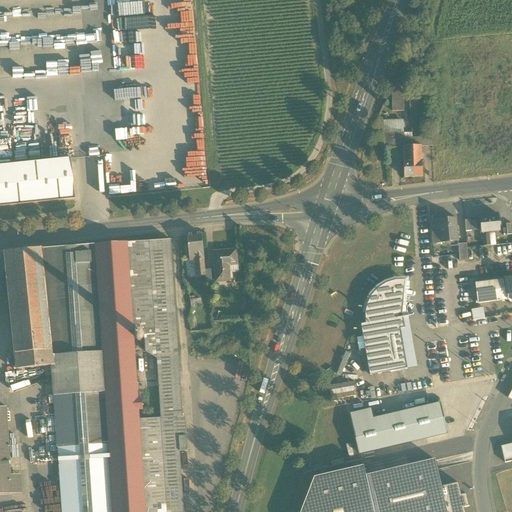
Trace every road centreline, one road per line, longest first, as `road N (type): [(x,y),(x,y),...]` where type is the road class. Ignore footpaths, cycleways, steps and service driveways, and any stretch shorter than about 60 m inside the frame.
road 1 (residential): [(0,243),(324,206)]
road 2 (primary): [(324,206),(236,511)]
road 3 (track): [(317,0),(329,92),(313,160),(276,185),(222,193),(208,217)]
road 4 (primary): [(398,0),(324,206)]
road 5 (residential): [(324,206),(511,183)]
road 6 (residential): [(487,511),(484,436),(511,386)]
road 7 (unknown): [(370,383),(421,373),(423,337),(459,332)]
